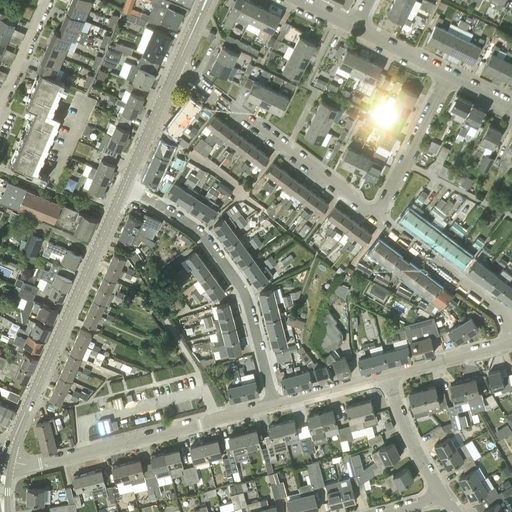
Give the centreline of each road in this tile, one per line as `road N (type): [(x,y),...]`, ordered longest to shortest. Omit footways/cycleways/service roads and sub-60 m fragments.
road 1 (tertiary): [(7,457),(125,184)]
road 2 (residential): [(125,184),(199,232),(239,284),(273,403)]
road 3 (residential): [(273,403),(44,463),(7,457)]
road 4 (residential): [(373,217),(176,66)]
road 5 (residential): [(511,322),(373,217)]
road 6 (residential): [(373,217),(448,74)]
road 7 (residential): [(442,495),(413,446),(388,374)]
road 8 (tertiary): [(125,184),(176,66)]
road 9 (residential): [(511,340),(388,374)]
